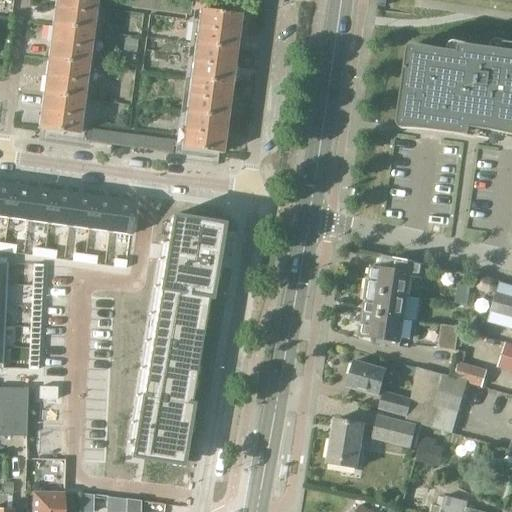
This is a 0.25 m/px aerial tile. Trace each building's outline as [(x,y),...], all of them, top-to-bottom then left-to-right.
[(94,0),(102,0),(102,4),(185,15),(184,21),(197,23),(180,148),(221,153),(239,14),(214,11),(215,0),(191,0),(191,2),(177,0),(54,0),(37,129),(77,134),(94,0)] [(126,38),(124,49),(136,50),(137,39),(126,38)] [(408,48),(407,50),(397,122),(398,125),(400,127),(464,136),(466,135),(468,133),(468,128),(507,134),(508,126),(511,126),(511,42),(507,42),(505,51),(464,44),(463,53),(413,46),(410,46),(408,48)] [(123,70),(122,77),(131,78),(132,71),(123,70)] [(106,132),(96,130),(86,129),(84,142),(89,143),(94,144),(104,145),(114,146),(124,148),(126,134),(116,133),(106,132)] [(133,135),(131,149),(141,150),(151,151),(162,153),(166,153),(172,154),(174,141),(163,139),(153,138),(143,137),(133,135)] [(0,183),(0,217),(7,219),(12,185),(0,183)] [(12,185),(7,219),(27,222),(32,188),(12,185)] [(32,188),(27,222),(47,224),(52,191),(32,188)] [(52,191),(47,224),(68,227),(72,193),(52,191)] [(72,193),(68,227),(88,230),(93,196),(72,193)] [(93,196),(88,230),(108,233),(113,199),(93,196)] [(113,199),(108,233),(129,236),(134,202),(113,199)] [(141,396),(131,457),(172,464),(174,451),(183,453),(187,432),(181,431),(183,421),(188,422),(191,405),(190,404),(192,390),(188,389),(189,380),(194,380),(194,377),(190,376),(191,366),(196,367),(201,336),(197,335),(198,325),(203,326),(203,323),(205,313),(207,299),(209,299),(212,281),(213,272),(221,225),(212,223),(171,216),(158,290),(159,291),(141,396)] [(4,244),(2,252),(14,254),(15,246),(4,244)] [(32,248),(31,256),(43,258),(44,250),(32,248)] [(44,250),(43,258),(54,259),(56,251),(44,250)] [(73,254),(72,262),(83,263),(84,255),(73,254)] [(84,255),(83,263),(95,265),(96,257),(84,255)] [(364,290),(407,296),(410,276),(429,279),(431,266),(398,259),(396,271),(370,267),(368,280),(366,279),(364,290)] [(114,260),(113,268),(125,269),(126,261),(114,260)] [(33,265),(32,276),(41,276),(42,265),(33,265)] [(32,276),(32,287),(41,287),(41,276),(32,276)] [(511,286),(499,283),(487,321),(511,328),(511,286)] [(32,287),(31,297),(40,297),(41,287),(32,287)] [(364,300),(362,313),(404,319),(407,296),(364,290),(363,300),(364,300)] [(31,297),(31,307),(40,307),(40,297),(31,297)] [(31,307),(30,317),(39,318),(40,307),(31,307)] [(399,347),(404,319),(362,313),(360,325),(359,325),(357,336),(377,339),(376,344),(399,347)] [(30,317),(30,327),(39,328),(39,318),(30,317)] [(455,352),(459,328),(440,325),(437,349),(455,352)] [(30,327),(29,338),(38,338),(39,328),(30,327)] [(29,338),(29,348),(38,348),(38,338),(29,338)] [(511,345),(504,343),(497,365),(511,369),(511,345)] [(29,348),(28,359),(37,359),(38,348),(29,348)] [(482,374),(462,368),(466,353),(460,352),(453,379),(478,386),(482,374)] [(28,359),(28,369),(37,370),(37,359),(28,359)] [(347,387),(379,395),(386,370),(354,361),(347,387)] [(411,401),(407,421),(452,434),(459,412),(438,406),(443,377),(417,369),(411,401)] [(26,388),(0,387),(0,435),(25,436),(26,388)] [(39,387),(38,399),(56,400),(56,388),(39,387)] [(406,420),(407,421),(411,401),(384,393),(379,409),(407,417),(406,420)] [(373,438),(410,447),(415,425),(379,416),(373,438)] [(327,463),(356,468),(364,424),(334,419),(327,463)] [(436,446),(438,440),(424,437),(418,460),(439,465),(444,448),(436,446)] [(30,511),(61,511),(62,493),(31,492),(30,511)] [(138,511),(139,500),(125,500),(124,511),(138,511)]
